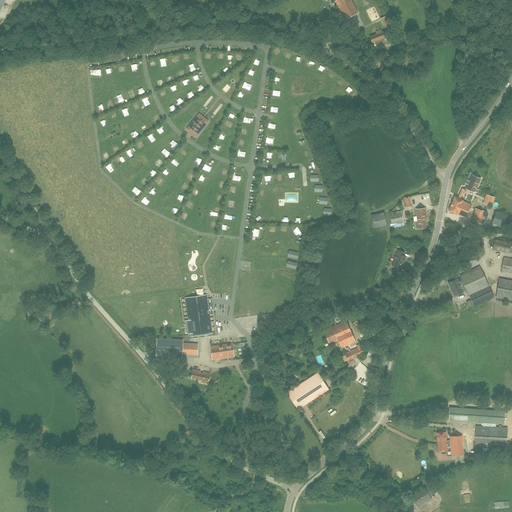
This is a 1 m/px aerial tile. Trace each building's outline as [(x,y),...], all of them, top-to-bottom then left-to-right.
[(335,0),(338,5),(345,19),(357,13),(350,0),(335,0)] [(381,19),(385,27),(387,27),(388,28),(392,26),(387,16),(381,19)] [(371,43),(388,36),(386,31),(382,32),(381,30),(376,32),(376,34),(369,37),(371,43)] [(207,123),(207,122),(203,120),(202,121),(198,118),(199,116),(198,115),(188,128),(189,129),(190,128),(194,131),(193,132),(197,135),(207,123)] [(463,190),(463,192),(466,193),(468,189),(474,192),(480,179),(472,175),(466,188),(466,189),(465,191),(463,190)] [(460,199),(463,192),(463,190),(461,189),(457,198),(454,197),(448,211),(456,215),(457,214),(465,218),(470,204),(462,201),(463,200),(460,199)] [(492,206),(495,197),(488,195),(485,204),(492,206)] [(417,216),(417,222),(417,229),(426,228),(425,220),(426,220),(425,209),(422,209),(422,210),(419,210),(419,209),(416,210),(416,216),(417,216)] [(481,224),(485,211),(475,209),(472,222),(481,224)] [(392,224),(403,221),(401,211),(390,213),(392,224)] [(505,227),(509,215),(495,211),(492,224),(505,227)] [(375,229),(387,226),(385,213),(372,215),(375,229)] [(509,253),(511,243),(495,239),(492,249),(509,253)] [(400,269),(405,257),(403,256),(404,253),(398,250),(394,257),(395,258),(392,265),(400,269)] [(478,250),(473,252),(465,256),(467,261),(480,254),(478,250)] [(511,273),(511,258),(504,257),(501,272),(511,273)] [(461,278),(457,280),(456,279),(448,283),(452,291),(454,296),(462,292),(462,291),(466,289),(466,290),(469,295),(474,306),(493,297),(488,286),(479,266),(460,276),(461,278)] [(511,300),(511,280),(499,278),(496,298),(511,300)] [(398,301),(406,293),(398,286),(391,294),(398,301)] [(380,289),(374,287),(371,296),(378,299),(378,298),(382,299),(384,294),(380,292),(380,289)] [(206,296),(185,299),(187,311),(188,321),(190,334),(191,336),(212,333),(206,296)] [(346,321),(337,325),(323,331),(329,344),(338,340),(341,347),(355,342),(346,321)] [(189,349),(188,355),(197,355),(197,344),(183,343),(182,348),(189,349)] [(225,358),(234,357),(232,344),(211,347),(212,360),(222,358),(222,359),(224,359),(225,358)] [(354,361),(353,359),(364,354),(361,346),(357,348),(345,354),(346,356),(348,360),(348,361),(349,363),(354,361)] [(208,383),(210,374),(203,372),(203,374),(200,373),(200,371),(194,370),(192,377),(201,379),(201,382),(208,383)] [(297,409),(328,389),(318,373),(287,393),(297,409)] [(449,407),(448,420),(504,424),(505,411),(449,407)] [(506,449),(507,428),(476,426),(475,447),(506,449)] [(438,441),(438,442),(439,452),(447,451),(446,442),(445,432),(437,433),(437,441),(438,441)] [(451,455),(464,454),(462,435),(450,436),(451,455)] [(432,500),(429,496),(437,491),(432,483),(406,499),(409,503),(413,501),(418,508),(432,500)]
